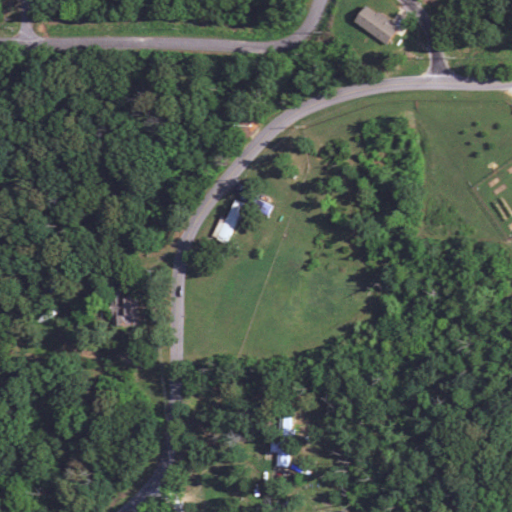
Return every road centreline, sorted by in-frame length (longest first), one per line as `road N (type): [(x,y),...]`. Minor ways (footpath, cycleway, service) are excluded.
road 1 (tertiary): [(124,511),(165,455),(182,240),(236,163),(275,124),(317,100),(399,84),(511,81)]
road 2 (residential): [(325,0),(315,26),(265,51),(0,47)]
